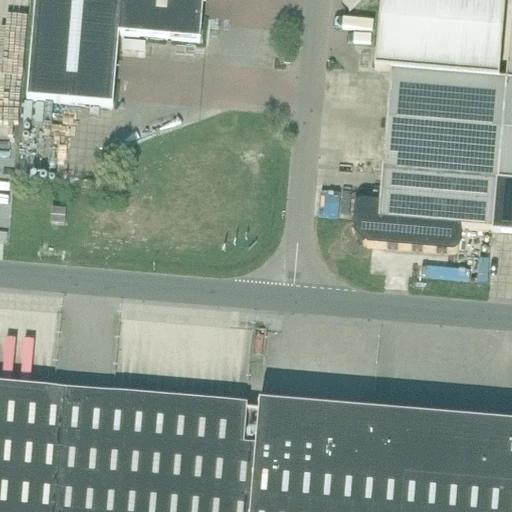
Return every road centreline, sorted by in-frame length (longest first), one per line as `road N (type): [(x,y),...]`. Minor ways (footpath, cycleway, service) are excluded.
road 1 (unclassified): [(296,300),(318,0)]
road 2 (unclassified): [(296,300),(0,276)]
road 3 (unclassified): [(511,319),(296,300)]
